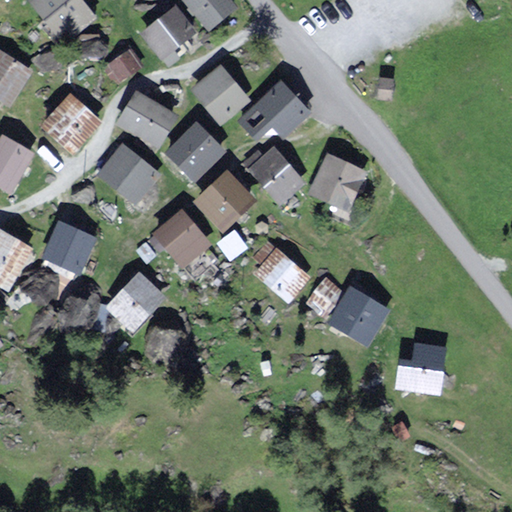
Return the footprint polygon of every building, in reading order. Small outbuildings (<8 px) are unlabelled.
[(99,23),(79,0),(33,0),(27,5),(66,51),(99,23)] [(241,11),(230,0),(186,0),(184,3),(212,36),(241,11)] [(177,12),(143,38),(163,65),(198,36),(177,12)] [(144,69),(121,43),(98,66),(119,90),(144,69)] [(35,76),(0,54),(0,107),(11,114),(35,76)] [(253,106),(222,70),(192,95),(224,133),(253,106)] [(394,105),(393,82),(379,83),(380,106),(394,105)] [(313,116),(283,85),(241,128),(261,146),(275,133),(286,143),(313,116)] [(182,118),(138,96),(116,134),(160,158),(182,118)] [(105,128),(71,98),(41,133),(76,164),(105,128)] [(229,155),(197,127),(165,160),(193,186),(229,155)] [(37,160),(4,140),(0,146),(0,190),(13,198),(37,160)] [(165,180),(125,149),(99,179),(138,212),(165,180)] [(308,189),(274,153),(248,175),(282,213),(308,189)] [(369,177),(330,159),(309,200),(351,220),(369,177)] [(258,205),(219,165),(186,193),(223,242),(235,231),(242,238),(258,221),(250,214),(258,205)] [(184,193),(142,224),(185,277),(224,245),(184,193)] [(99,244),(60,227),(40,271),(46,275),(63,283),(77,291),(82,281),(99,244)] [(35,254),(0,233),(0,293),(9,299),(27,268),(35,254)] [(313,281),(278,253),(254,281),(290,310),(313,281)] [(171,304),(141,277),(106,314),(138,343),(171,304)] [(344,293),(325,281),(306,309),(325,322),(344,293)] [(394,316),(351,291),(329,331),(370,354),(394,316)] [(447,349),(415,348),(415,364),(400,363),(398,397),(445,399),(447,349)]
